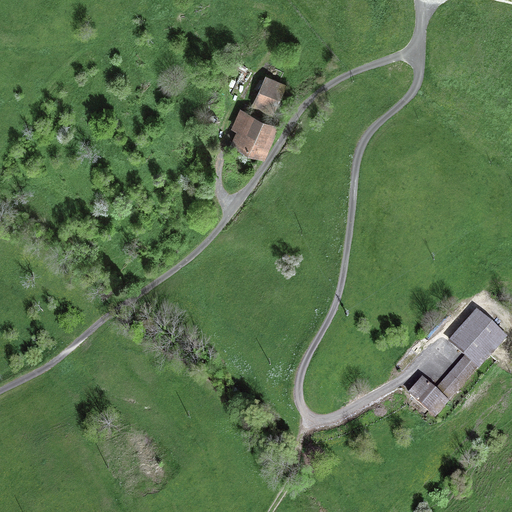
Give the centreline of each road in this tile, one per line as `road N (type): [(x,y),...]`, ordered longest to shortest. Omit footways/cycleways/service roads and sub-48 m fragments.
road 1 (unclassified): [(418,53),(412,91),(358,154),(337,299),(298,388),(307,415)]
road 2 (track): [(0,389),(46,366),(172,271),(235,208)]
road 3 (track): [(403,377),(335,415),(307,415),(291,476),(270,511)]
